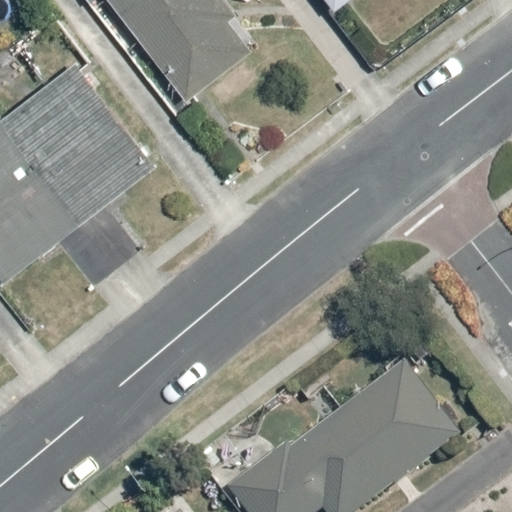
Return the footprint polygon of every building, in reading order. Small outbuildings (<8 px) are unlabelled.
[(104,0),(185,103),(253,51),(213,0),(104,0)] [(322,0),(331,13),(348,0),(322,0)] [(153,169),(74,65),(0,121),(0,276),(5,283),(153,169)] [(352,511),(461,433),(407,357),(284,446),(230,485),(249,511),(319,511),(324,508),(326,511),(352,511)] [(196,511),(183,496),(164,511),(196,511)]
